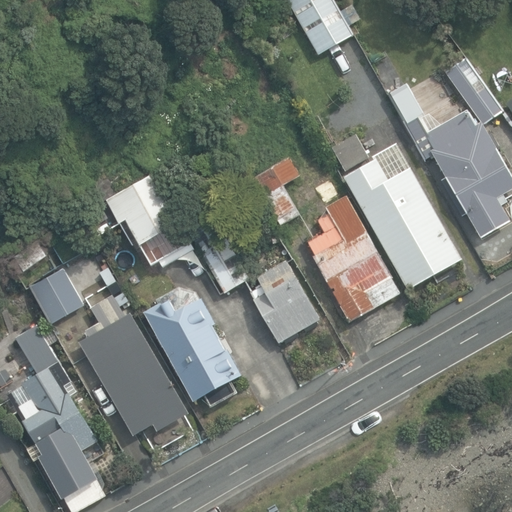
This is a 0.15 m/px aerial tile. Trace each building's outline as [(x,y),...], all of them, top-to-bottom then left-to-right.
[(290,0),(289,1),(319,56),(355,36),(335,0),(290,0)] [(467,60),(449,73),(485,123),(503,110),(467,60)] [(499,199),(511,191),(511,171),(483,123),(479,125),(470,111),(432,134),(418,110),(405,118),(429,157),(433,154),(483,237),(511,220),(499,199)] [(332,147),(346,172),(371,158),(357,134),(332,147)] [(345,177),(408,291),(464,260),(399,143),(374,157),(375,160),(345,177)] [(292,159),(256,179),(283,226),(300,216),(283,187),(302,176),(292,159)] [(127,222),(153,267),(161,263),(163,267),(196,248),(154,174),(107,201),(121,225),(127,222)] [(315,256),(352,322),(403,292),(349,195),(327,208),(320,221),(326,231),(309,241),(316,254),(315,256)] [(201,251),(225,294),(252,279),(228,236),(201,251)] [(10,261),(21,276),(49,255),(38,240),(10,261)] [(286,340),(287,343),(301,336),(299,333),(306,328),(308,331),(320,324),(318,321),(322,319),(288,259),(258,277),(263,285),(252,292),(281,343),(286,340)] [(32,287),(52,323),(86,305),(65,268),(32,287)] [(108,286),(117,281),(110,268),(101,273),(108,286)] [(207,396),(212,406),(240,392),(234,380),(245,374),(204,297),(178,294),(147,311),(196,403),(207,396)] [(80,343),(136,436),(158,423),(162,430),(193,411),(134,312),(128,316),(116,296),(91,311),(100,325),(87,333),(90,337),(80,343)] [(42,458),(73,511),(76,511),(108,493),(84,448),(98,441),(68,386),(75,381),(39,324),(17,337),(38,374),(24,384),(26,387),(17,393),(24,407),(19,410),(38,443),(29,448),(36,461),(42,458)] [(22,503),(27,511),(54,511),(29,471),(15,480),(27,499),(22,503)]
